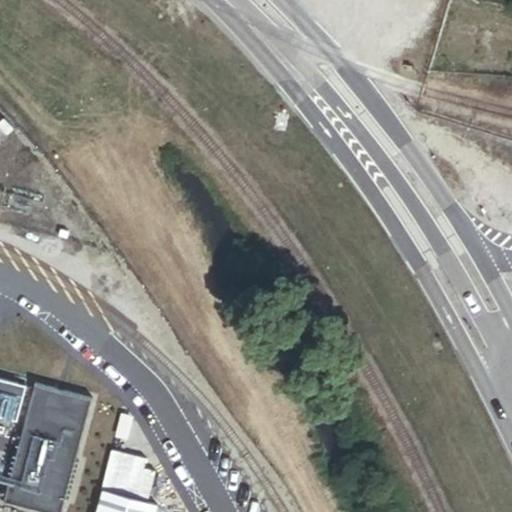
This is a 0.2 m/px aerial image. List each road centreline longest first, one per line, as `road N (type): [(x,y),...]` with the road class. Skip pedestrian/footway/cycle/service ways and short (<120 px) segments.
road 1 (tertiary): [(203,0),(307,106),(402,234),(475,369)]
road 2 (unclassified): [(233,0),(366,136),(436,230),(496,333)]
road 3 (tertiary): [(480,261),(439,188),(371,97),(282,0)]
